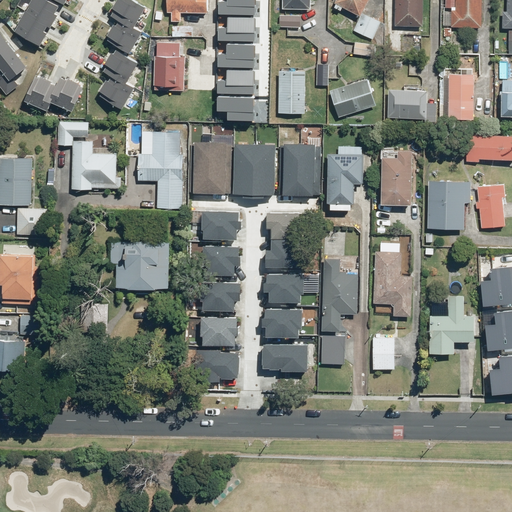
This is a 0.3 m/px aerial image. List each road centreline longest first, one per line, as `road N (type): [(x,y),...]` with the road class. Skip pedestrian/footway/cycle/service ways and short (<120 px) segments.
road 1 (secondary): [(247,420),(511,425)]
road 2 (secondary): [(0,417),(247,420)]
road 3 (residential): [(252,197),(247,420)]
